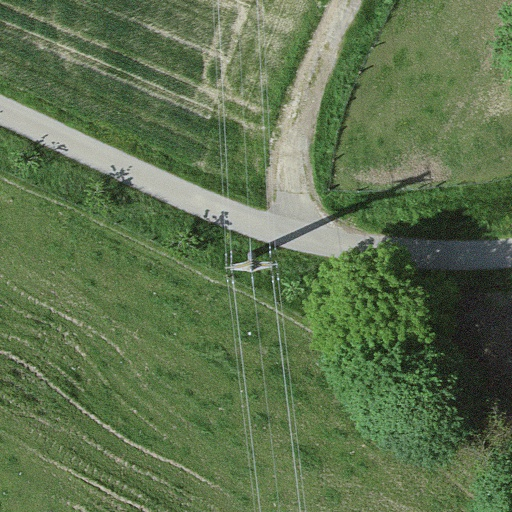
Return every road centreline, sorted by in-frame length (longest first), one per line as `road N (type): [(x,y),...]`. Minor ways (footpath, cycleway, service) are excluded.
road 1 (residential): [(0,110),(186,196),(320,242),(511,252)]
road 2 (track): [(288,232),(297,115),(346,0)]
